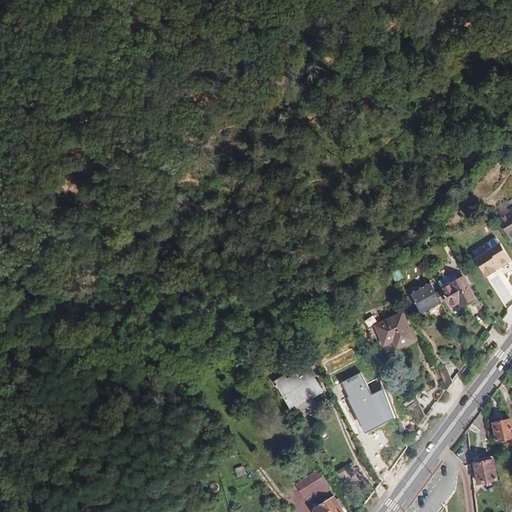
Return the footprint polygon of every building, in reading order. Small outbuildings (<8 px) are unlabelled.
[(511,210),(499,218),(511,239),(511,210)] [(511,265),(511,263),(511,261),(503,247),(478,263),(489,281),(499,275),(498,274),(497,272),(502,268),(504,270),(511,265)] [(398,269),(392,273),(397,281),(403,277),(398,269)] [(454,274),(437,284),(450,307),(459,302),(461,306),(474,299),(462,277),(457,280),(454,274)] [(442,303),(430,282),(410,294),(421,314),(442,303)] [(402,312),(374,325),(383,346),(392,342),(396,350),(415,340),(402,312)] [(465,363),(471,355),(465,344),(450,357),(460,370),(465,363)] [(387,355),(396,352),(393,345),(384,349),(387,355)] [(284,376),(275,382),(290,407),(310,394),(312,397),(322,390),(314,377),(315,375),(309,365),(287,380),(284,376)] [(452,381),(445,367),(438,373),(446,389),(452,381)] [(367,385),(361,374),(341,383),(366,435),(398,419),(379,379),(367,385)] [(415,397),(402,408),(417,427),(426,415),(415,397)] [(511,425),(511,419),(493,423),(496,441),(511,437),(511,425)] [(498,479),(493,459),(474,463),(477,484),(498,479)] [(209,464),(199,468),(201,475),(211,472),(209,464)] [(340,472),(349,487),(361,480),(353,465),(340,472)] [(243,467),(235,470),(237,477),(246,474),(243,467)] [(313,510),(314,511),(342,511),(316,471),(296,484),(304,497),(313,491),(321,504),(313,510)]
